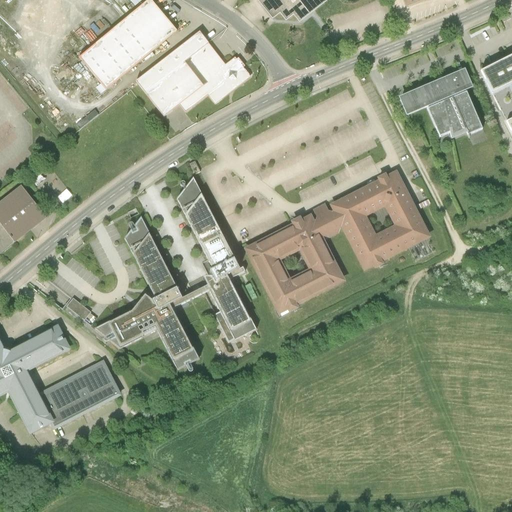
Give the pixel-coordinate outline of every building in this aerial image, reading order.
[(149,0),(79,60),(106,92),(177,31),(149,0)] [(128,0),(135,8),(143,2),(142,0),(128,0)] [(260,0),(259,1),(274,20),(282,14),(287,21),(295,15),(300,22),(326,3),(323,0),(260,0)] [(135,82),(144,93),(145,95),(210,44),(200,32),(135,82)] [(210,44),(145,95),(163,118),(180,105),(186,113),(209,96),(215,104),(248,78),(240,68),(242,67),(238,62),(236,64),(234,61),(227,66),(210,44)] [(511,56),(510,58),(481,72),(511,134),(511,56)] [(437,86),(400,102),(407,118),(428,109),(440,138),(450,134),(450,136),(452,139),(465,133),(467,137),(484,130),(467,91),(473,89),(466,73),(437,86)] [(76,126),(80,131),(98,116),(95,111),(76,126)] [(195,162),(190,165),(195,176),(201,173),(195,162)] [(45,176),(54,187),(60,182),(52,171),(45,176)] [(397,172),(331,206),(337,217),(341,226),(364,272),(430,239),(397,172)] [(37,189),(47,181),(43,177),(34,184),(37,189)] [(243,269),(239,271),(193,180),(175,205),(209,272),(198,277),(202,286),(196,289),(187,294),(190,302),(209,292),(220,313),(216,315),(232,345),(257,333),(229,280),(245,273),(243,269)] [(21,186),(0,202),(0,255),(47,219),(21,186)] [(317,214),(315,228),(320,237),(322,236),(328,238),(337,233),(339,227),(341,226),(337,217),(325,210),(321,212),(317,214)] [(278,318),(343,283),(309,217),(244,251),(278,318)] [(190,302),(187,294),(182,296),(141,220),(135,228),(133,224),(131,223),(129,224),(129,227),(132,232),(125,241),(154,298),(151,299),(147,297),(139,308),(133,315),(97,332),(105,339),(104,340),(104,342),(106,343),(107,343),(109,342),(120,350),(144,338),(143,336),(157,329),(177,371),(201,361),(173,310),(190,302)] [(9,353),(0,334),(0,400),(11,395),(32,437),(54,426),(56,431),(115,400),(125,396),(107,360),(98,365),(41,394),(29,372),(66,353),(73,350),(61,327),(9,353)]
